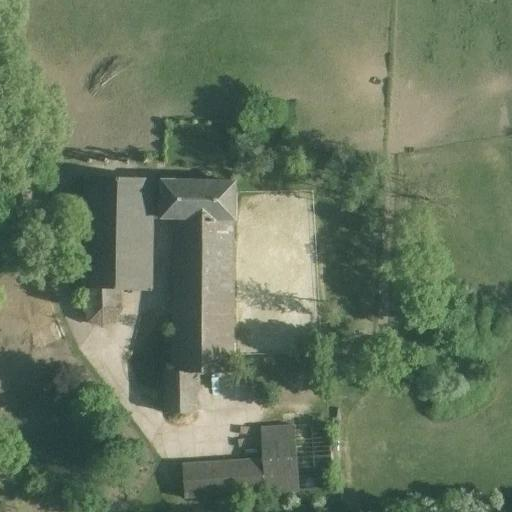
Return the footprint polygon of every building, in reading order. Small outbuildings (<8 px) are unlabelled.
[(154,182),(86,180),(83,291),(123,292),(152,293),(154,221),(154,206),(154,182)] [(235,184),(162,183),(161,206),(154,206),(154,221),(175,221),(233,222),(235,222),(235,184)] [(233,222),(175,221),(174,373),(174,374),(198,375),(232,375),(233,222)] [(123,292),(83,291),(82,309),(89,323),(103,327),(116,320),(122,310),(123,292)] [(198,375),(174,374),(174,373),(166,373),(165,415),(197,415),(198,375)] [(332,426),(264,431),(266,462),(268,496),(337,491),(332,426)] [(266,462),(184,468),(187,501),(268,496),(266,462)]
